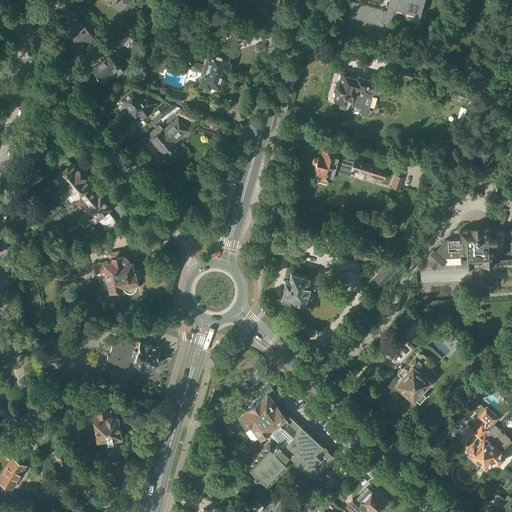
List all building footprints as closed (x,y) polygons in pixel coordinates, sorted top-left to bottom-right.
[(112,0),(114,1),(112,4),(120,11),(129,0),(112,0)] [(389,0),(386,12),(352,2),(348,17),(383,27),(384,23),(390,25),(395,9),(419,16),(423,0),(389,0)] [(171,12),(180,15),(182,7),(174,4),(171,12)] [(81,30),(70,17),(64,22),(75,35),(68,41),(78,52),(88,44),(89,45),(95,40),(84,27),(81,30)] [(97,41),(101,46),(109,40),(104,34),(97,41)] [(116,47),(125,39),(120,34),(112,42),(116,47)] [(212,37),(201,35),(198,45),(210,48),(212,37)] [(204,66),(224,72),(224,70),(228,71),(230,62),(227,61),(228,55),(208,49),(204,66)] [(101,80),(112,71),(116,76),(123,70),(114,60),(119,55),(115,50),(92,69),(101,80)] [(394,71),(412,76),(416,61),(397,56),(394,71)] [(224,72),(204,66),(191,62),(189,69),(203,73),(200,84),(201,84),(199,89),(207,92),(208,86),(219,89),(224,72)] [(357,79),(341,75),(339,83),(338,82),(335,84),(334,89),(336,92),(334,100),(341,102),(339,108),(347,110),(349,104),(350,105),(353,94),(361,96),(363,89),(379,94),(382,83),(357,76),(357,79)] [(184,91),(168,87),(164,100),(181,104),(184,91)] [(137,94),(132,88),(121,98),(130,108),(128,110),(128,112),(130,115),(133,115),(134,114),(135,115),(138,112),(142,117),(152,108),(150,107),(156,102),(149,95),(147,93),(145,95),(141,91),(137,94)] [(155,118),(158,121),(177,106),(164,100),(157,106),(162,113),(155,118)] [(173,142),(187,130),(177,119),(163,131),(159,125),(149,134),(153,138),(151,140),(169,160),(172,158),(173,159),(179,154),(178,153),(181,151),(173,142)] [(346,160),(338,158),(339,154),(323,150),(321,157),(318,157),(318,158),(316,158),(314,158),(312,159),(312,161),(312,164),(313,165),(316,166),(315,167),(318,168),(316,175),(324,178),(325,179),(328,180),(330,179),(332,180),(335,169),(341,170),(342,165),(344,166),(346,160)] [(383,179),(384,175),(386,169),(354,159),(351,169),(349,175),(374,182),(376,177),(383,179)] [(59,172),(59,173),(56,176),(62,183),(58,187),(71,202),(75,198),(76,198),(86,209),(85,210),(87,212),(78,220),(84,226),(91,220),(93,222),(94,221),(95,221),(110,209),(100,197),(99,198),(90,186),(89,184),(89,183),(87,180),(86,180),(84,179),(85,178),(78,169),(77,170),(76,169),(76,167),(74,165),(72,165),(71,163),(63,170),(61,170),(59,172)] [(159,177),(165,184),(172,177),(165,171),(159,177)] [(399,189),(403,178),(395,175),(391,187),(399,189)] [(464,187),(455,179),(450,184),(449,183),(444,189),(445,190),(440,196),(449,204),(464,187)] [(443,212),(446,208),(438,201),(435,206),(443,212)] [(425,259),(421,264),(429,270),(433,265),(435,267),(445,256),(457,255),(458,262),(469,262),(470,264),(479,263),(479,266),(489,265),(489,260),(490,260),(488,227),(477,228),(477,227),(466,228),(466,229),(456,230),(456,238),(441,239),(431,251),(429,250),(423,257),(425,259)] [(382,284),(397,267),(390,260),(378,254),(378,253),(357,247),(354,257),(374,262),(374,264),(374,265),(374,267),(376,270),(377,271),(377,272),(378,273),(374,278),(382,284)] [(73,259),(85,257),(83,249),(72,252),(73,259)] [(104,290),(108,289),(109,289),(111,289),(121,286),(122,285),(123,289),(125,291),(129,293),(132,292),(135,289),(136,286),(135,283),(136,282),(135,280),(133,272),(132,272),(132,271),(132,270),(133,270),(134,270),(133,265),(133,263),(132,259),(132,258),(130,259),(129,256),(130,254),(126,252),(125,254),(121,254),(121,250),(110,252),(111,258),(111,259),(112,260),(103,262),(103,263),(98,264),(94,265),(95,270),(95,273),(100,272),(104,271),(105,272),(107,272),(108,277),(106,278),(102,279),(104,290)] [(317,281),(308,278),(291,273),(289,281),(286,280),(284,286),(285,286),(282,297),(283,297),(281,303),(290,305),(292,299),(293,299),(293,300),(304,303),(309,288),(314,289),(317,281)] [(429,299),(427,297),(423,297),(421,299),(421,302),(424,305),(427,305),(429,302),(429,299)] [(123,340),(116,338),(113,346),(112,346),(109,356),(108,356),(104,368),(112,370),(112,369),(119,371),(119,370),(127,373),(130,362),(144,366),(144,367),(145,369),(149,370),(151,369),(152,365),(155,366),(155,364),(157,363),(158,360),(157,358),(158,356),(157,356),(159,348),(136,341),(134,345),(131,344),(132,341),(124,338),(123,340)] [(46,364),(61,360),(58,349),(43,352),(46,364)] [(415,355),(408,363),(411,366),(407,371),(403,367),(397,374),(401,378),(396,384),(397,385),(397,387),(400,390),(402,390),(406,393),(406,395),(409,398),(411,398),(413,400),(414,398),(419,403),(425,396),(420,392),(430,381),(419,371),(427,361),(425,359),(425,357),(422,354),(419,354),(417,353),(415,355)] [(80,401),(95,403),(97,390),(82,387),(80,401)] [(329,460),(331,462),(335,458),(288,415),(285,417),(275,403),(280,400),(271,388),(266,392),(268,394),(242,412),(244,414),(238,418),(247,430),(251,428),(257,437),(264,432),(270,440),(244,468),(265,487),(290,460),(287,457),(290,454),(314,476),(324,465),(324,464),(329,460)] [(475,390),(469,396),(476,403),(482,397),(475,390)] [(110,411),(109,407),(91,411),(97,442),(105,440),(106,447),(116,445),(115,439),(120,438),(116,414),(114,415),(113,411),(110,411)] [(500,430),(493,423),(495,422),(498,418),(487,407),(479,415),(478,416),(483,422),(474,432),(480,437),(482,440),(478,444),(475,442),(468,450),(470,452),(469,453),(476,459),(474,462),(480,468),(484,465),(487,467),(491,463),(491,464),(493,462),(492,462),(495,459),(496,460),(500,464),(506,458),(502,454),(502,453),(503,453),(502,451),(509,443),(511,441),(505,434),(501,430),(500,430)] [(22,473),(26,465),(11,456),(0,475),(0,481),(12,489),(16,481),(13,479),(18,471),(22,473)] [(332,488),(338,481),(333,476),(326,483),(332,488)] [(314,490),(305,485),(295,503),(305,508),(314,490)] [(250,498),(267,506),(268,504),(273,495),(255,487),(250,498)] [(371,511),(377,511),(385,504),(368,488),(358,499),(362,503),(359,506),(352,499),(346,506),(351,511),(363,511),(367,508),(371,511)] [(329,489),(325,493),(330,498),(334,493),(329,489)] [(324,511),(324,510),(323,508),(322,506),(321,506),(325,495),(316,491),(308,509),(314,511),(324,511)] [(290,511),(294,505),(278,497),(274,504),(290,511)] [(506,511),(511,511),(511,498),(503,509),(506,511)]
